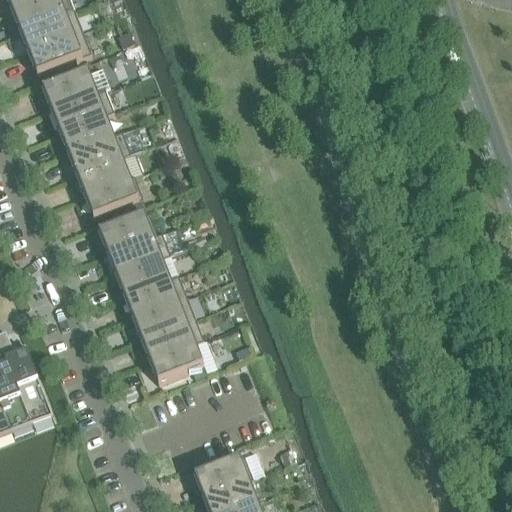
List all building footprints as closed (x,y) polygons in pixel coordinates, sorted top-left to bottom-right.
[(5,0),(12,17),(20,15),(56,0),(5,0)] [(68,0),(56,0),(20,15),(12,17),(21,39),(28,36),(75,17),(68,0)] [(123,5),(121,0),(119,0),(115,2),(111,3),(113,9),(123,5)] [(75,17),(28,36),(21,39),(29,60),(37,57),(83,38),(75,17)] [(83,38),(37,57),(29,60),(38,82),(92,61),(83,38)] [(136,52),(131,40),(127,42),(119,45),(124,57),(128,55),(131,54),(136,52)] [(52,119),(60,116),(106,97),(97,100),(89,78),(43,96),(52,119)] [(106,97),(60,116),(52,119),(60,140),(68,137),(115,119),(106,97)] [(115,119),(68,137),(60,140),(69,161),(76,158),(123,140),(123,139),(114,142),(106,123),(115,119)] [(123,140),(76,158),(69,161),(77,182),(85,179),(131,161),(123,140)] [(131,161),(85,179),(77,182),(85,204),(93,201),(135,184),(135,183),(130,185),(123,165),(132,162),(131,161)] [(135,184),(93,201),(85,204),(94,226),(144,206),(135,184)] [(109,262),(116,259),(163,241),(162,240),(158,242),(149,220),(100,240),(109,262)] [(205,249),(207,248),(203,240),(201,241),(189,245),(192,254),(195,253),(205,249)] [(163,241),(116,259),(109,262),(117,283),(124,280),(171,262),(163,241)] [(209,258),(205,249),(195,253),(198,262),(206,259),(209,258)] [(171,262),(124,280),(117,283),(125,304),(133,302),(179,283),(179,282),(170,286),(162,266),(171,263),(171,262)] [(217,286),(211,270),(203,274),(210,290),(217,286)] [(179,283),(133,302),(125,304),(134,326),(141,323),(188,304),(179,283)] [(188,304),(141,323),(134,326),(142,347),(149,344),(196,326),(188,304)] [(196,326),(149,344),(142,347),(150,368),(158,365),(204,347),(196,326)] [(130,330),(123,333),(125,340),(133,337),(130,330)] [(0,339),(0,349),(32,430),(53,421),(26,352),(14,356),(6,337),(0,339)] [(204,347),(158,365),(150,368),(159,391),(189,379),(190,381),(202,378),(201,374),(204,373),(196,351),(205,348),(204,347)] [(0,407),(12,437),(32,430),(0,349),(0,407)] [(139,350),(133,352),(136,360),(142,357),(139,350)] [(212,366),(216,377),(228,373),(224,362),(212,366)] [(0,441),(12,437),(0,407),(0,441)] [(292,456),(290,457),(280,461),(285,473),(297,468),(292,456)] [(245,464),(238,467),(235,463),(225,470),(225,471),(195,483),(204,506),(211,503),(254,486),(245,464)] [(254,486),(211,503),(204,506),(206,511),(250,511),(258,509),(250,489),(254,487),(254,486)]
